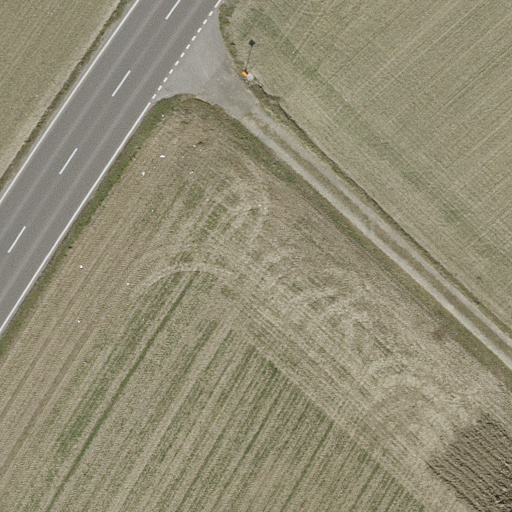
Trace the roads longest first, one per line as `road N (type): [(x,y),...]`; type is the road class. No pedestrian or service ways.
road 1 (track): [(164,33),(511,353)]
road 2 (secondary): [(0,285),(189,0)]
